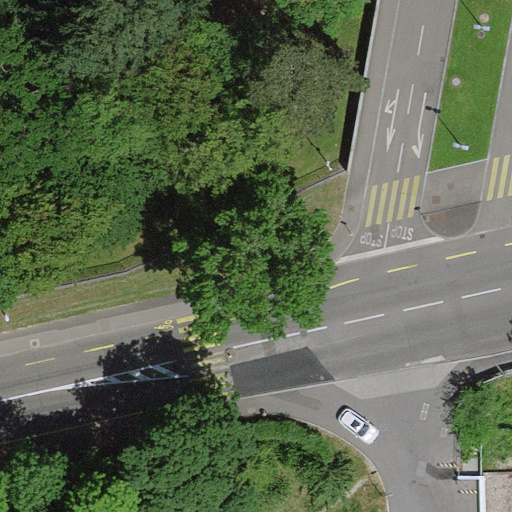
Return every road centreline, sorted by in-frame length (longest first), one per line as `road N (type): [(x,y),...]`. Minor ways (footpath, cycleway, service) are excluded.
road 1 (primary): [(379,320),(0,408)]
road 2 (residential): [(420,453),(379,320)]
road 3 (primary): [(511,289),(379,320)]
